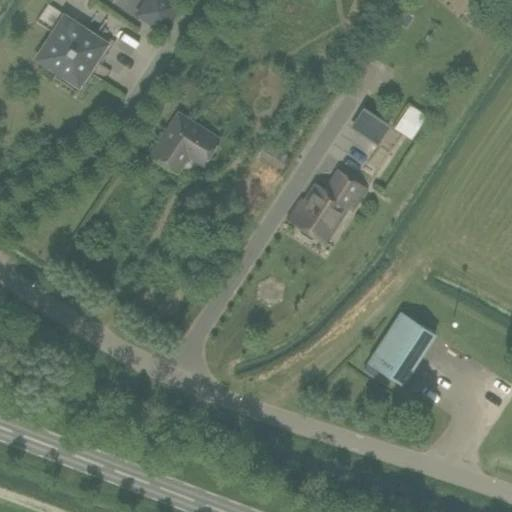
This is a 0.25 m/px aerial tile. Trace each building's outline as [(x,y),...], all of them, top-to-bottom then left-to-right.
[(168,0),(148,0),(141,12),(162,25),(175,4),(168,0)] [(55,34),(40,57),(77,81),(102,44),(79,29),(81,25),(47,3),(35,21),(55,34)] [(394,128),(412,138),(426,114),(408,104),(394,128)] [(360,106),(347,126),(376,145),(389,125),(360,106)] [(219,138),(178,111),(150,154),(177,172),(182,165),(185,167),(189,166),(194,159),(202,164),(219,138)] [(258,153),(282,170),(290,158),(266,142),(258,153)] [(365,188),(338,170),(325,190),(315,183),(304,200),(301,198),(288,218),(300,225),(299,228),(299,231),(310,238),(313,237),(315,235),(324,241),(347,206),(351,208),(365,188)] [(401,311),(368,361),(402,383),(435,333),(401,311)]
